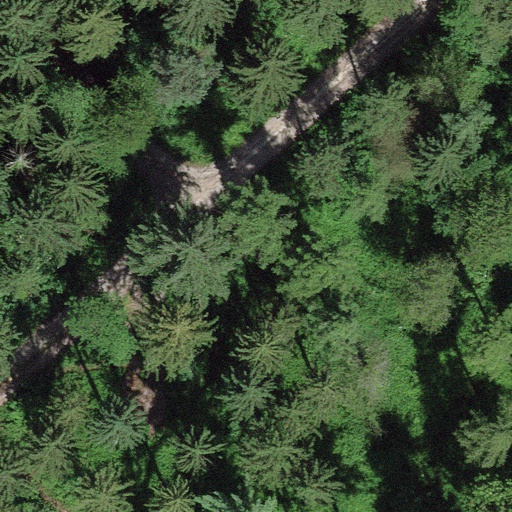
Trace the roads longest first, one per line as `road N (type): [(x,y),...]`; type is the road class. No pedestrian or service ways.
road 1 (track): [(415,0),(0,338)]
road 2 (track): [(171,198),(1,0)]
